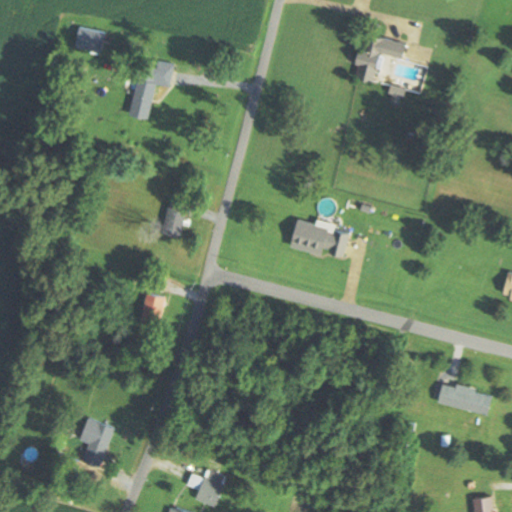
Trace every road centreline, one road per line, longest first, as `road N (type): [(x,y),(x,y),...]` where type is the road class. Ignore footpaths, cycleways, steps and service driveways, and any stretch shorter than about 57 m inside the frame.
road 1 (residential): [(130,511),(198,324),(283,0)]
road 2 (residential): [(511,348),(211,272)]
